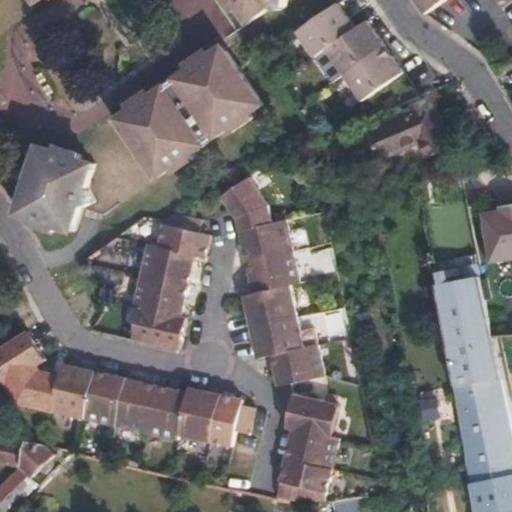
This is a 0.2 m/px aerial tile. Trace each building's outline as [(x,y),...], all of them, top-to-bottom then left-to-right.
[(233,0),(240,9),(244,7),(253,20),(282,0),(233,0)] [(426,12),(444,0),(417,0),(418,0),(426,12)] [(340,2),(298,30),(318,59),(330,50),(360,29),(340,2)] [(360,29),(330,50),(347,75),(387,47),(371,22),(360,29)] [(130,109),(118,118),(156,177),(168,169),(170,171),(195,155),(192,151),(230,126),(232,129),(255,113),(252,110),(265,101),(226,43),(214,52),(211,49),(189,64),(191,67),(152,95),(149,92),(128,106),(130,109)] [(387,47),(347,75),(366,102),(406,74),(387,47)] [(436,107),(377,130),(390,155),(424,142),(434,156),(458,142),(436,107)] [(60,226),(76,230),(83,208),(98,200),(89,187),(97,163),(82,158),(83,153),(56,145),(56,149),(41,145),(20,212),(33,216),(32,222),(59,230),(60,226)] [(253,174),(225,193),(237,210),(242,218),(247,216),(250,226),(277,220),(271,199),(253,174)] [(511,206),(485,210),(492,263),(511,260),(511,206)] [(168,217),(161,245),(197,254),(208,256),(211,244),(214,233),(203,230),(206,217),(177,210),(168,217)] [(291,217),(277,220),(250,226),(244,228),(251,258),(298,248),(291,217)] [(191,284),(197,254),(161,245),(151,243),(143,273),(191,284)] [(298,248),(251,258),(258,290),(295,282),(305,280),(298,248)] [(479,511),(511,511),(511,402),(498,335),(485,270),(437,279),(478,501),(479,511)] [(191,284),(143,273),(136,304),(142,305),(185,315),(191,284)] [(302,314),(295,282),(258,290),(248,292),(255,324),(302,314)] [(185,315),(142,305),(134,338),(182,348),(190,317),(185,315)] [(302,314),(255,324),(263,356),(276,353),(309,345),(302,314)] [(29,331),(0,349),(0,373),(7,384),(38,364),(47,359),(29,331)] [(309,345),(276,353),(283,384),(329,374),(321,342),(309,345)] [(38,364),(7,384),(19,406),(55,413),(64,377),(44,373),(38,364)] [(64,377),(55,413),(86,419),(97,372),(65,366),(64,377)] [(97,372),(86,419),(118,426),(128,379),(97,372)] [(128,379),(118,426),(149,433),(159,386),(128,379)] [(159,386),(149,433),(181,440),(181,435),(191,393),(159,386)] [(191,393),(181,435),(212,442),(222,395),(192,388),(191,393)] [(344,404),(297,393),(293,413),(290,424),(297,425),(337,434),(344,404)] [(222,395),(212,442),(235,448),(240,429),(252,432),(257,406),(245,403),(245,400),(222,395)] [(337,434),(297,425),(293,445),(290,457),(337,468),(344,436),(337,434)] [(29,440),(0,433),(0,460),(22,465),(29,440)] [(80,451),(29,440),(22,465),(44,484),(80,451)] [(337,468),(290,457),(285,477),(281,494),(308,500),(330,498),(337,468)] [(44,484),(22,465),(0,487),(0,511),(14,511),(18,509),(44,484)]
